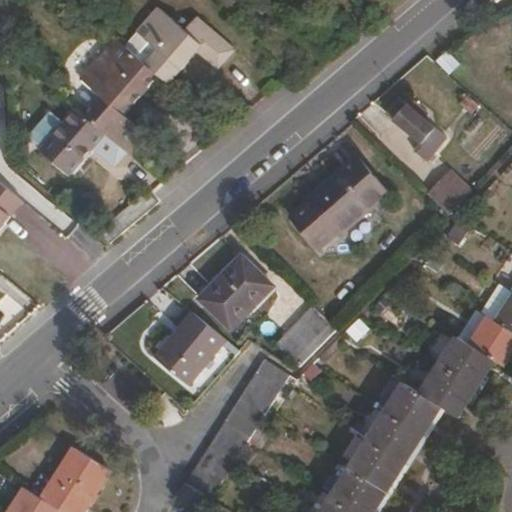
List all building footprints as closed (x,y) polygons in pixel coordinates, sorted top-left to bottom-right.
[(227,62),(187,29),(184,33),(156,9),(141,27),(150,35),(144,41),(157,52),(145,67),(158,78),(163,82),(184,56),(190,61),(197,53),(219,72),(227,62)] [(235,53),(195,19),(187,29),(227,62),(235,53)] [(144,41),(150,35),(141,27),(135,34),(144,41)] [(157,52),(144,41),(135,34),(124,48),(145,67),(157,52)] [(124,48),(115,41),(86,76),(131,113),(158,78),(145,67),(124,48)] [(169,87),(190,61),(184,56),(163,82),(169,87)] [(131,113),(86,76),(81,83),(101,100),(96,106),(142,144),(147,137),(126,119),(131,113)] [(396,120),(409,106),(401,99),(388,113),(396,120)] [(142,144),(96,106),(85,119),(106,137),(131,157),(142,144)] [(435,129),(409,106),(396,120),(421,144),(435,129)] [(85,119),(76,112),(63,128),(92,153),(106,137),(85,119)] [(70,180),(92,153),(63,128),(41,155),(70,180)] [(446,140),(435,129),(421,144),(414,152),(425,162),(446,140)] [(339,238),(389,196),(357,159),(308,200),(339,238)] [(451,196),(430,175),(418,187),(441,208),(451,196)] [(0,236),(27,207),(0,183),(0,236)] [(233,331),(274,288),(243,258),(202,301),(233,331)] [(497,324),(511,301),(511,292),(501,285),(483,314),(488,318),(497,324)] [(511,301),(497,324),(511,333),(511,301)] [(157,351),(189,322),(175,307),(143,337),(146,341),(139,348),(146,356),(154,348),(157,351)] [(297,368),(334,331),(312,308),(275,345),(297,368)] [(502,367),(511,353),(511,333),(497,324),(488,318),(471,346),(495,363),(502,367)] [(495,363),(471,346),(457,338),(439,367),(478,390),(495,363)] [(288,378),(262,360),(254,373),(280,390),(288,378)] [(478,390),(439,367),(421,395),(441,410),(458,420),(478,390)] [(280,390),(254,373),(247,385),(272,402),(280,390)] [(272,402),(247,385),(239,396),(265,414),(272,402)] [(424,437),(441,410),(421,395),(404,385),(386,413),(424,437)] [(257,426),(265,414),(239,396),(231,409),(257,426)] [(257,426),(231,409),(223,421),(249,438),(257,426)] [(406,465),(424,437),(386,413),(368,441),(406,465)] [(249,438),(223,421),(215,434),(242,450),(249,438)] [(242,450),(215,434),(206,447),(233,463),(242,450)] [(387,494),(406,465),(368,441),(350,470),(387,494)] [(233,463),(206,447),(199,458),(225,476),(233,463)] [(87,511),(112,474),(75,449),(42,501),(58,511),(87,511)] [(225,476),(199,458),(192,471),(217,488),(225,476)] [(352,511),(375,511),(387,494),(350,470),(332,499),(352,511)] [(209,500),(217,488),(192,471),(183,484),(203,496),(209,500)] [(190,511),(193,511),(203,496),(183,484),(173,500),(190,511)] [(58,511),(42,501),(25,489),(10,511),(58,511)] [(352,511),(332,499),(323,511),(352,511)]
